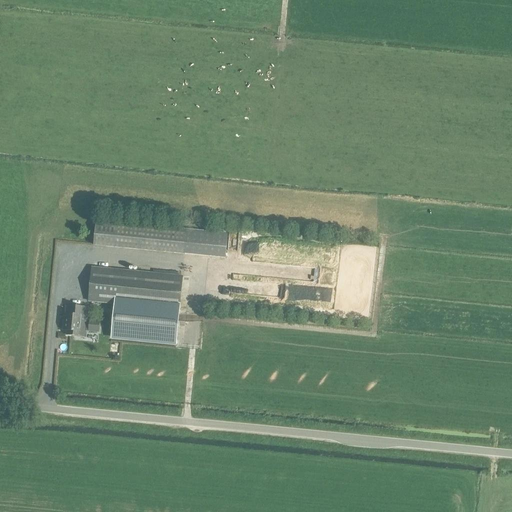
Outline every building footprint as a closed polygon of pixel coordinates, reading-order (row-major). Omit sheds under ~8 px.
[(94,246),(185,255),(188,230),(96,221),(94,246)] [(185,255),(225,258),(228,233),(188,230),(185,255)] [(89,301),(114,303),(111,339),(177,346),(183,276),(93,267),(89,301)] [(66,331),(66,335),(86,337),(89,308),(84,307),(69,305),(68,313),(64,313),(63,331),(66,331)] [(88,332),(99,333),(100,321),(89,319),(88,332)]
